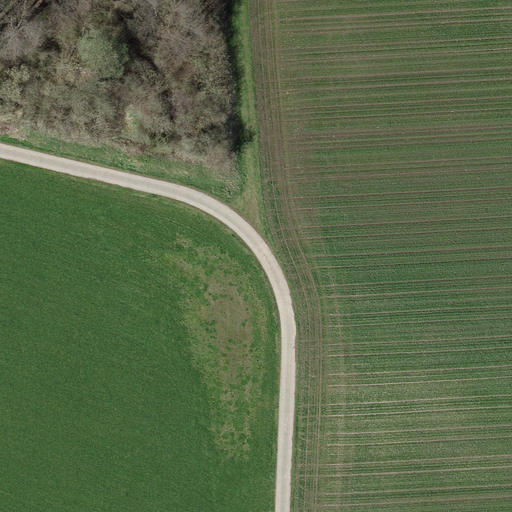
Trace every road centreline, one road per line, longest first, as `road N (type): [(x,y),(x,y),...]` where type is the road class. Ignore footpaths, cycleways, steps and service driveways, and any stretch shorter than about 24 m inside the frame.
road 1 (track): [(0,152),(203,204),(248,236),(274,270),(284,303),(282,511)]
road 2 (track): [(239,0),(254,178),(237,227)]
